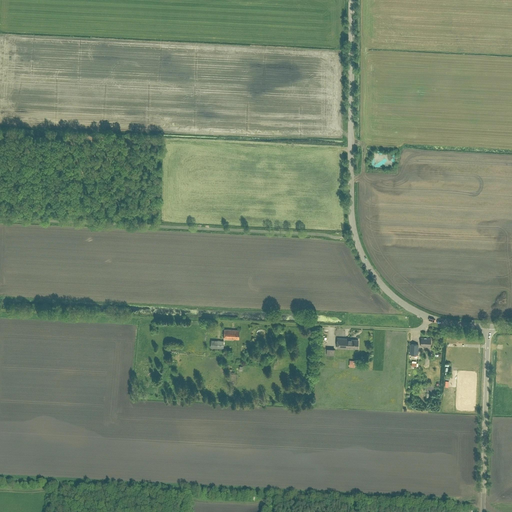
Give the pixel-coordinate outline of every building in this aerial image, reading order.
[(239,330),(224,329),(224,339),(238,339),(239,330)] [(337,348),(348,349),(348,348),(358,348),(358,340),(348,339),(337,338),(337,348)] [(430,347),(431,338),(421,338),(420,346),(430,347)] [(211,340),(211,348),(223,349),(223,341),(211,340)] [(410,344),(410,354),(418,354),(418,344),(410,344)]
